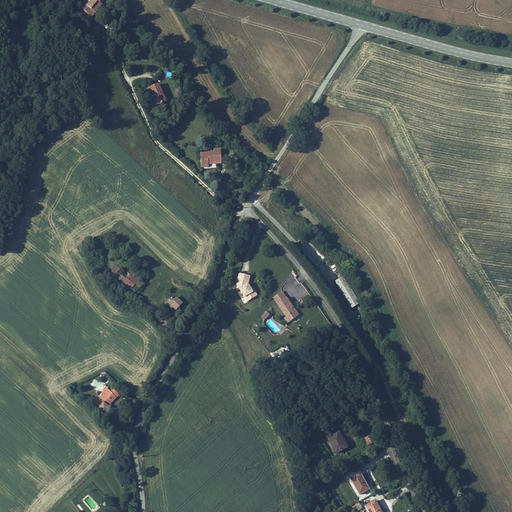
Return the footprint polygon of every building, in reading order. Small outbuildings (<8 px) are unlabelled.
[(91,0),(87,5),(85,4),(82,7),(93,15),(102,3),(99,1),(99,0),(91,0)] [(157,104),(166,100),(158,82),(147,87),(151,96),(153,95),(157,104)] [(200,152),(201,166),(208,165),(208,163),(216,163),(221,163),(221,149),(214,149),(214,152),(200,152)] [(110,264),(115,269),(127,257),(123,253),(110,264)] [(248,298),(251,303),(256,300),(254,296),(257,294),(254,289),(252,289),(251,290),(249,287),(250,286),(252,277),(242,275),(239,286),(246,299),(248,298)] [(344,276),(335,281),(350,309),(359,303),(344,276)] [(300,318),(288,300),(279,306),(288,319),(289,318),(293,323),(300,318)] [(266,311),(261,316),(264,320),(270,314),(266,311)] [(274,357),(282,354),(280,348),(272,351),(274,357)] [(103,388),(105,389),(102,392),(104,393),(99,400),(103,403),(102,404),(107,408),(111,403),(109,401),(112,397),(113,398),(118,391),(110,386),(108,384),(107,383),(103,388)] [(336,454),(348,447),(338,431),(326,438),(336,454)] [(360,471),(350,477),(360,494),(370,489),(360,471)] [(383,511),(376,499),(365,505),(369,511),(383,511)]
